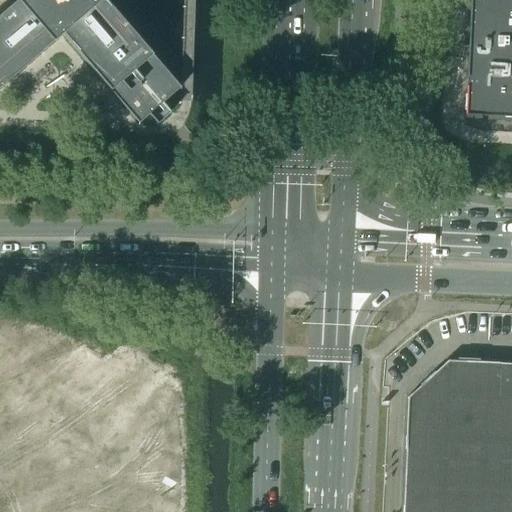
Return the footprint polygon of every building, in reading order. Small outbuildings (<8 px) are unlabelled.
[(16,0),(17,1),(0,15),(0,86),(55,39),(61,34),(107,87),(138,123),(148,114),(156,123),(157,123),(169,112),(169,111),(161,103),(179,88),(148,52),(103,0),(16,0)] [(467,57),(465,115),(511,117),(511,0),(465,0),(465,11),(466,11),(466,10),(469,10),(468,47),(463,47),(462,59),(463,59),(463,57),(467,57)] [(113,359),(0,355),(0,379),(112,383),(113,359)] [(511,511),(511,364),(448,361),(408,398),(402,511),(511,511)] [(105,407),(0,403),(0,415),(105,419),(105,407)]
